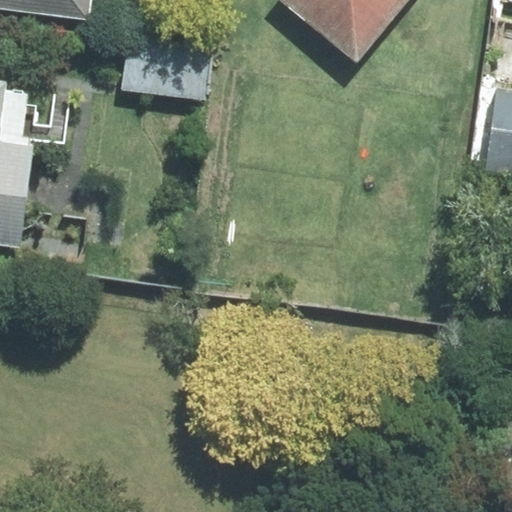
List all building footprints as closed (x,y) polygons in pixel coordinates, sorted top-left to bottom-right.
[(23,0),(91,9),(92,0),(23,0)] [(288,0),(359,58),(407,0),(288,0)] [(124,40),(121,90),(208,95),(211,45),(124,40)] [(24,133),(29,79),(0,75),(0,238),(28,241),(39,134),(24,133)] [(511,91),(498,90),(485,172),(511,176),(511,91)]
